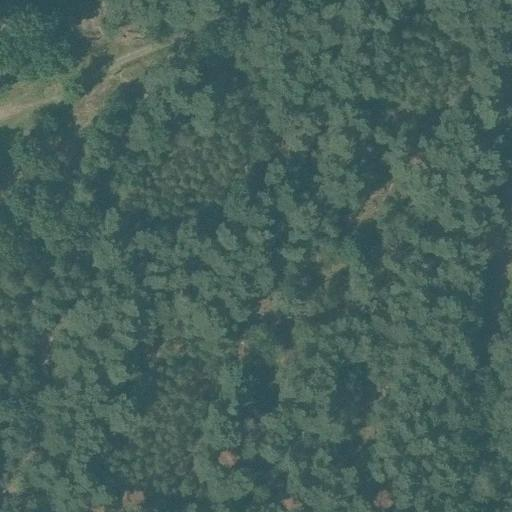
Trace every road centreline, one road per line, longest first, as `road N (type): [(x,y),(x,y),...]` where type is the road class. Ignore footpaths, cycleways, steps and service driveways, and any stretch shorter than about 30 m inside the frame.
road 1 (track): [(447,511),(511,94)]
road 2 (track): [(123,55),(116,98),(0,399)]
road 3 (track): [(265,0),(0,104)]
